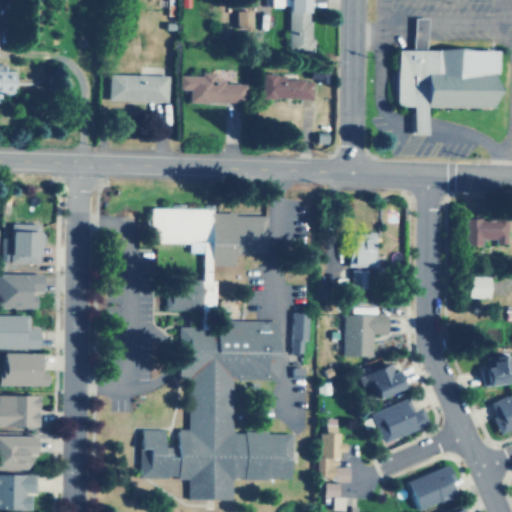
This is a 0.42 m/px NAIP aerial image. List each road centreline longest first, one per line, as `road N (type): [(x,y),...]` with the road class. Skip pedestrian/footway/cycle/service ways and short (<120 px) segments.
road 1 (secondary): [(511,177),(0,160)]
road 2 (residential): [(424,174),(423,340),(497,511)]
road 3 (residential): [(73,511),(77,163)]
road 4 (tertiary): [(348,171),(349,0)]
